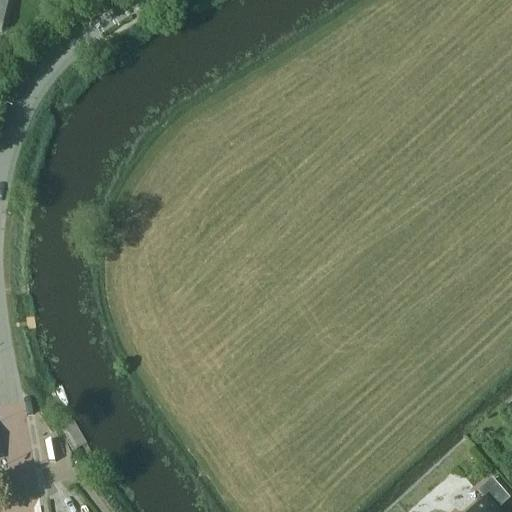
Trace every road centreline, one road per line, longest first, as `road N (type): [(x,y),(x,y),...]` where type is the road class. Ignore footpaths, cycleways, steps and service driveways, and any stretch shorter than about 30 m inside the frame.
road 1 (tertiary): [(0,176),(14,126),(50,67),(141,0)]
road 2 (tertiary): [(23,488),(0,354)]
